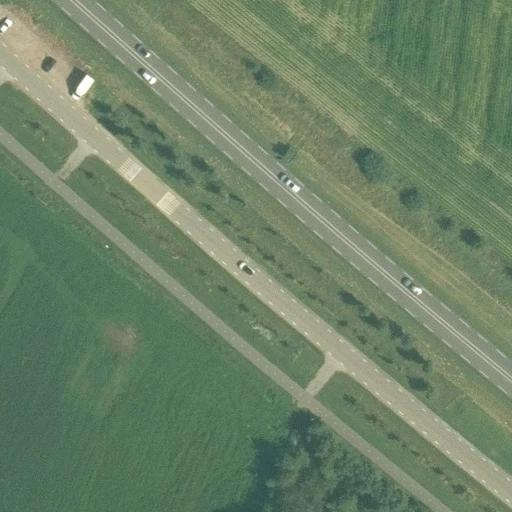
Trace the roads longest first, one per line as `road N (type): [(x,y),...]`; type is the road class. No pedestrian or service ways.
road 1 (tertiary): [(511,490),(208,242),(0,52)]
road 2 (primary): [(511,369),(72,0)]
